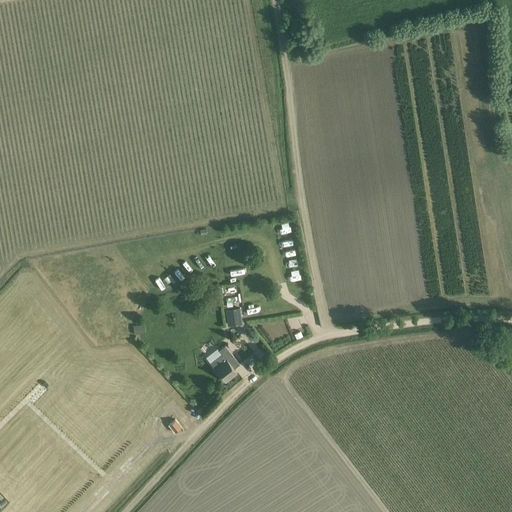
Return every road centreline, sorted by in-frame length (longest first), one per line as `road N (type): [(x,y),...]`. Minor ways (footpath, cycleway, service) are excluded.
road 1 (track): [(125,511),(287,352),(328,335),(511,319)]
road 2 (track): [(277,0),(328,335)]
